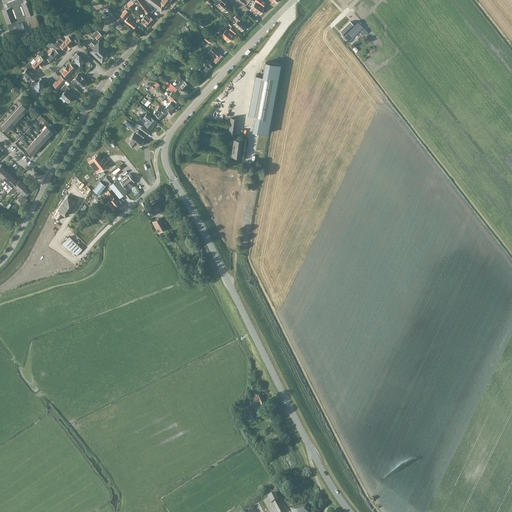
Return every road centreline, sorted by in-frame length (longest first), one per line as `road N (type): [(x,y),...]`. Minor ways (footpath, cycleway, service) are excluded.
road 1 (tertiary): [(350,511),(164,160),(170,131),(292,0)]
road 2 (tertiary): [(45,182),(107,75)]
